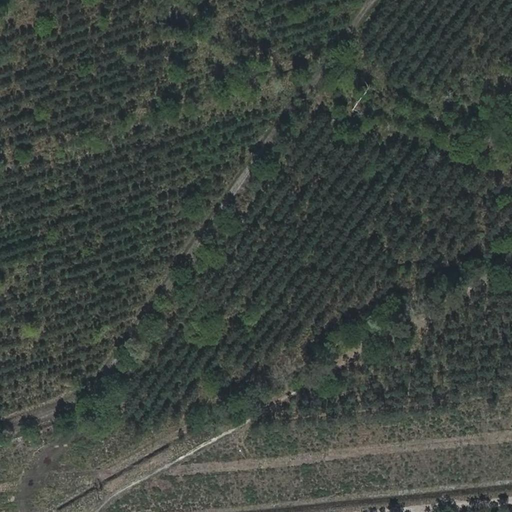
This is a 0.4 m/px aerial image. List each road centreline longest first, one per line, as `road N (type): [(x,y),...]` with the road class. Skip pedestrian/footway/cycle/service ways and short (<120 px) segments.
road 1 (track): [(374,0),(103,377),(85,397),(0,433)]
road 2 (track): [(511,263),(403,330),(359,347),(323,379),(120,489),(99,511)]
road 3 (track): [(85,397),(68,439),(27,488),(21,511)]
road 4 (track): [(392,511),(511,500)]
